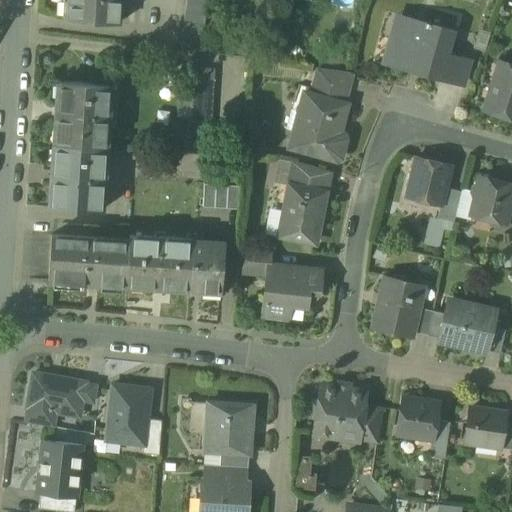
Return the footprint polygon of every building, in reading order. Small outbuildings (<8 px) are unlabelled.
[(68,0),(67,21),(119,24),(120,0),(68,0)] [(206,0),(186,0),(179,49),(200,51),(206,0)] [(452,31),(425,24),(424,30),(395,22),(391,39),(396,40),(389,65),(409,70),(409,69),(421,72),(421,74),(422,74),(423,71),(440,75),(439,78),(440,79),(446,54),(452,31)] [(262,52),(246,50),(245,58),(249,59),(261,60),(262,52)] [(469,60),(446,54),(440,77),(462,84),(469,60)] [(511,65),(501,62),(486,110),(511,117),(511,65)] [(215,69),(192,68),(191,91),(213,92),(215,69)] [(346,72),(319,68),(312,94),(344,102),(352,73),(346,72)] [(110,85),(60,82),(56,144),(106,148),(110,85)] [(213,92),(191,91),(188,135),(210,137),(213,92)] [(312,94),(305,92),(305,93),(312,96),(303,131),(295,129),(290,148),(331,159),(347,103),(344,102),(312,94)] [(106,148),(56,144),(51,208),(102,211),(106,148)] [(177,154),(155,152),(154,163),(176,165),(177,154)] [(238,155),(219,154),(217,184),(236,185),(238,155)] [(450,166),(415,158),(406,197),(440,205),(441,205),(445,188),(450,166)] [(320,168),(296,161),(293,178),(310,181),(317,182),(317,181),(320,168)] [(511,195),(511,183),(480,176),(478,185),(477,185),(473,187),(472,192),(474,197),(475,197),(471,215),(488,219),(492,225),(499,227),(505,223),(511,200),(511,195)] [(326,183),(317,181),(317,182),(310,181),(308,189),(324,192),(326,183)] [(217,184),(205,183),(203,207),(238,209),(240,186),(236,185),(217,184)] [(308,189),(291,186),(282,237),(315,243),(324,192),(308,189)] [(461,192),(445,188),(441,205),(440,205),(437,219),(453,223),(461,192)] [(130,240),(53,235),(49,280),(126,285),(130,240)] [(193,240),(130,236),(130,240),(126,285),(189,290),(193,240)] [(225,242),(193,240),(189,290),(222,292),(225,242)] [(271,250),(237,248),(236,272),(268,274),(269,263),(270,263),(271,250)] [(270,263),(269,263),(268,274),(267,301),(266,315),(291,317),(292,303),(309,304),(310,289),(320,289),(321,266),(270,263)] [(415,283),(384,276),(372,328),(412,337),(413,332),(418,308),(420,301),(411,298),(415,283)] [(495,312),(447,301),(445,314),(439,338),(439,340),(487,351),(495,312)] [(433,311),(418,308),(413,332),(427,335),(433,311)] [(445,314),(433,311),(427,335),(439,338),(445,314)] [(85,382),(33,373),(27,408),(28,409),(55,413),(56,412),(69,414),(71,405),(81,406),(82,400),(93,402),(96,385),(85,383),(85,382)] [(150,389),(112,385),(107,436),(119,438),(119,442),(143,445),(144,445),(147,419),(150,389)] [(365,393),(321,386),(319,402),(313,401),(310,416),(317,417),(314,433),(358,440),(358,438),(363,407),(365,393)] [(438,403),(403,398),(397,433),(431,439),(433,439),(436,420),(438,403)] [(252,406),(208,403),(205,451),(221,453),(249,454),(250,454),(252,406)] [(382,410),(363,407),(358,438),(378,441),(382,410)] [(505,413),(470,408),(464,441),(500,447),(504,421),(505,413)] [(55,413),(28,409),(25,422),(53,427),(55,413)] [(161,420),(147,419),(144,445),(143,445),(142,453),(159,455),(161,420)] [(450,422),(436,420),(433,439),(431,439),(428,455),(444,457),(450,422)] [(511,422),(504,421),(500,447),(511,448),(511,422)] [(82,445),(43,440),(37,492),(40,492),(76,496),(82,445)] [(249,454),(221,453),(220,465),(248,467),(249,454)] [(220,465),(204,465),(204,481),(247,483),(248,467),(220,465)] [(204,481),(203,481),(200,511),(246,511),(248,483),(247,483),(204,481)] [(73,511),(76,496),(40,492),(39,508),(72,511),(73,511)]
